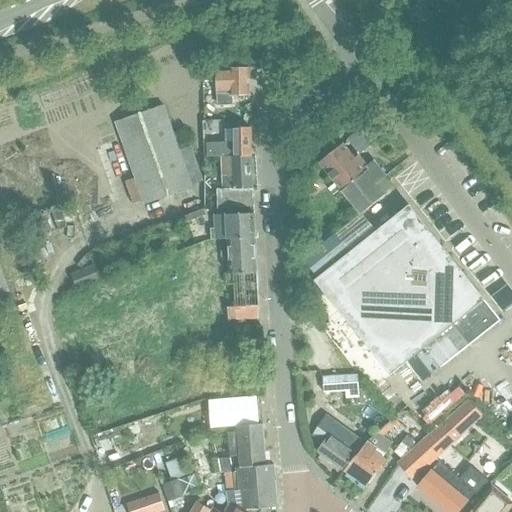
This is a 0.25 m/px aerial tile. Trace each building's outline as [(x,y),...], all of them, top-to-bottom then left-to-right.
[(230,68),(217,69),(218,89),(217,89),(218,100),(227,99),(227,89),(231,89),(231,95),(249,95),(249,68),(230,68)] [(192,145),(179,149),(163,105),(116,122),(144,205),(192,188),(191,184),(204,180),(192,145)] [(367,145),(376,139),(366,126),(348,140),(356,151),(366,143),(367,145)] [(233,144),(206,144),(206,157),(221,157),(221,158),(251,157),(251,156),(251,129),(250,129),(233,129),(233,144)] [(376,185),(386,177),(374,161),(367,166),(358,155),(354,159),(343,144),(319,163),(360,215),(385,195),(376,185)] [(251,157),(221,158),(222,177),(231,177),(232,189),(217,189),(217,208),(254,206),(251,157)] [(409,205),(314,281),(390,376),(406,363),(422,382),(499,320),(484,301),(485,300),(479,293),(466,277),(409,205)] [(227,240),(227,239),(255,238),(254,214),(214,215),(215,229),(210,229),(211,240),(227,240)] [(228,258),(229,274),(225,274),(226,285),(234,285),(235,307),(227,307),(228,320),(260,318),(255,238),(227,239),(227,240),(227,251),(221,251),(222,258),(228,258)] [(72,273),(78,287),(101,278),(95,263),(72,273)] [(323,392),(346,391),(346,398),(359,397),(358,375),(323,377),(323,392)] [(431,399),(443,412),(456,401),(444,387),(431,399)] [(318,452),(344,471),(363,446),(365,444),(326,416),(313,435),(324,443),(318,452)] [(449,417),(430,434),(397,464),(412,481),(444,451),(457,439),(454,436),(458,432),(454,428),(457,426),(449,417)] [(363,446),(344,471),(366,486),(384,460),(381,457),(391,443),(382,437),(393,427),(390,422),(367,442),(365,444),(363,446)] [(238,432),(226,433),(228,457),(239,456),(240,467),(236,467),(236,471),(232,471),(234,492),(236,509),(240,511),(259,511),(261,509),(277,507),(273,464),(266,465),(263,425),(237,427),(238,432)] [(393,452),(402,458),(414,441),(405,435),(393,452)] [(419,488),(447,511),(457,511),(473,493),(476,495),(486,482),(469,469),(460,481),(439,464),(419,488)] [(234,492),(232,471),(225,472),(228,506),(224,511),(218,511),(209,507),(208,509),(197,503),(192,511),(240,511),(236,509),(234,492)] [(162,484),(168,502),(185,496),(185,493),(192,490),(188,476),(162,484)] [(469,511),(504,511),(511,503),(491,486),(469,511)] [(134,511),(158,511),(169,508),(162,489),(131,501),(134,511)]
